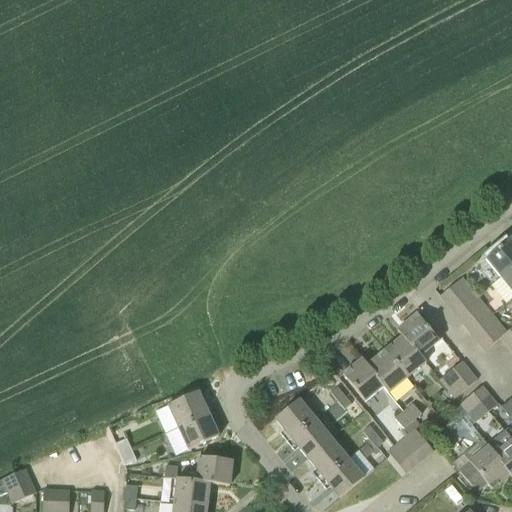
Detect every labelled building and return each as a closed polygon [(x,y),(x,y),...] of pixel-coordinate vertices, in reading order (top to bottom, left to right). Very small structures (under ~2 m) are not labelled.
[(499,278),(511,266),(511,238),(485,261),(499,278)] [(511,294),(511,266),(499,278),(511,294)] [(446,305),(468,288),(461,280),(440,298),(446,305)] [(454,314),(475,297),(468,288),(446,305),(454,314)] [(461,324),(482,306),(475,297),(454,314),(461,324)] [(469,333),(490,316),(482,306),(461,324),(469,333)] [(425,366),(426,365),(420,358),(438,344),(416,316),(396,333),(402,339),(417,358),(419,358),(425,366)] [(476,341),(497,324),(490,316),(469,333),(476,341)] [(485,352),(500,339),(505,335),(497,324),(476,341),(485,352)] [(506,346),(511,341),(511,329),(505,335),(500,339),(506,346)] [(406,381),(425,366),(419,358),(417,358),(402,339),(383,354),(406,381)] [(406,381),(383,354),(367,367),(366,366),(364,367),(382,388),(381,389),(382,390),(383,389),(388,395),(406,381)] [(365,404),(382,390),(381,389),(382,388),(364,367),(366,366),(362,361),(342,377),(365,404)] [(446,391),(469,373),(461,364),(439,382),(446,391)] [(454,401),(476,383),(469,373),(446,391),(454,401)] [(337,403),(343,397),(337,389),(330,395),(337,403)] [(467,416),(489,397),(481,389),(459,407),(467,416)] [(177,430),(207,416),(197,394),(166,408),(177,430)] [(344,411),(350,406),(343,397),(337,403),(344,411)] [(474,425),(497,407),(489,397),(467,416),(474,425)] [(298,402),(275,421),(284,433),(280,436),(280,437),(286,444),(314,421),(308,414),(298,402)] [(510,420),(511,418),(511,404),(510,402),(501,409),(510,420)] [(410,424),(421,416),(412,405),(402,414),(410,424)] [(403,431),(410,424),(402,414),(394,420),(403,431)] [(187,452),(218,438),(207,416),(177,430),(187,452)] [(314,421),(286,444),(289,448),(294,453),(298,449),(302,455),(307,461),(331,441),(326,436),(317,425),(314,421)] [(369,441),(375,436),(369,428),(362,433),(369,441)] [(423,460),(432,453),(414,431),(405,438),(423,460)] [(376,450),(382,444),(375,436),(369,441),(376,450)] [(414,468),(423,460),(405,438),(396,446),(414,468)] [(120,456),(131,451),(126,440),(115,445),(120,456)] [(494,455),(487,447),(488,447),(482,440),(481,441),(509,476),(511,479),(511,442),(511,441),(494,455)] [(331,441),(307,461),(311,466),(316,472),(312,475),(316,480),(318,482),(345,459),(344,458),(335,447),(331,441)] [(469,464),(457,473),(476,496),(487,487),(490,490),(509,476),(481,441),(462,456),(469,464)] [(405,475),(414,468),(396,446),(387,453),(405,475)] [(126,467),(136,462),(131,451),(120,456),(126,467)] [(229,488),(232,463),(198,459),(195,482),(195,483),(209,485),(209,486),(229,488)] [(345,459),(318,482),(325,491),(326,492),(330,488),(339,500),(363,481),(353,469),(345,459)] [(165,479),(175,480),(176,480),(177,468),(165,467),(165,479)] [(8,496),(32,485),(25,471),(1,482),(8,496)] [(195,482),(176,480),(175,480),(172,505),(206,509),(209,486),(209,485),(195,483),(195,482)] [(12,506),(36,495),(32,485),(8,496),(12,506)] [(136,500),(137,488),(125,487),(124,499),(136,500)] [(55,511),(56,492),(43,492),(42,511),(55,511)] [(68,511),(69,492),(56,492),(55,511),(68,511)] [(103,511),(104,494),(91,493),(90,511),(103,511)] [(135,511),(136,500),(124,499),(123,511),(135,511)]
